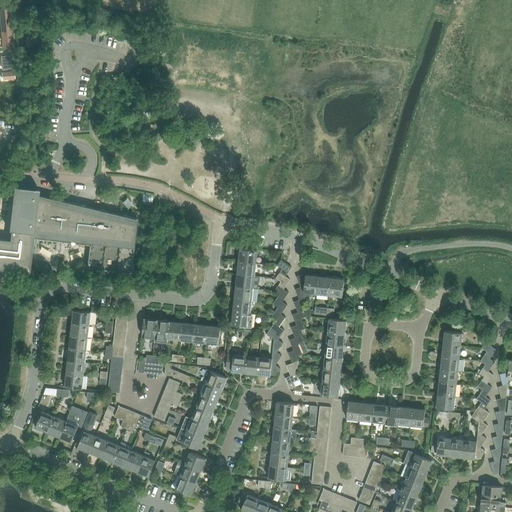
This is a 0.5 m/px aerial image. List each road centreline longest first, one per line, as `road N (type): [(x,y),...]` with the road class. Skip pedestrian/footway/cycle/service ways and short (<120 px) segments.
road 1 (residential): [(14,442),(45,295),(66,289),(136,299)]
road 2 (residential): [(422,327),(369,326),(369,382),(408,385),(417,374)]
road 3 (residential): [(271,395),(291,306),(295,237)]
road 4 (residential): [(440,293),(295,237)]
road 5 (residential): [(483,475),(502,321)]
road 6 (residential): [(194,511),(243,399),(271,395)]
road 7 (residential): [(136,299),(190,305),(206,297),(217,222)]
road 8 (residential): [(136,299),(128,396),(141,401),(146,388)]
